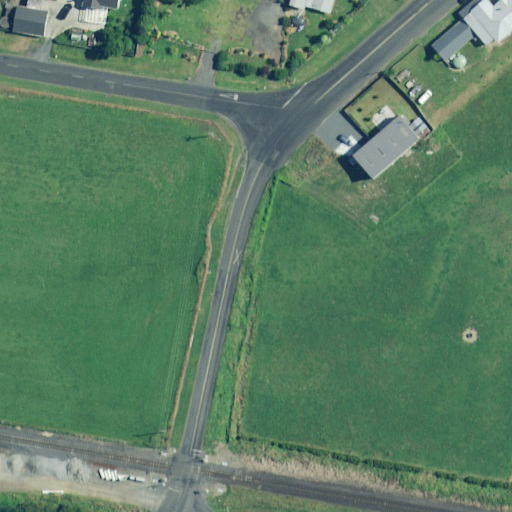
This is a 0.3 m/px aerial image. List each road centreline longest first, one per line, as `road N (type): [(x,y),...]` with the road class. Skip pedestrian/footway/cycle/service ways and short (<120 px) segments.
road 1 (unclassified): [(171,511),(187,470),(245,195),(294,121)]
road 2 (unclassified): [(0,62),(280,110),(294,121)]
road 3 (unclassified): [(294,121),(432,0)]
